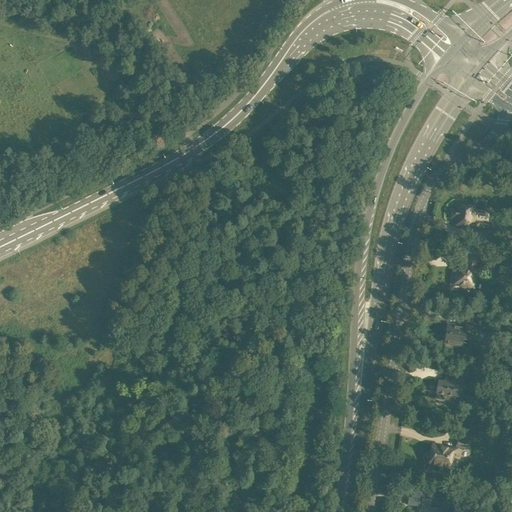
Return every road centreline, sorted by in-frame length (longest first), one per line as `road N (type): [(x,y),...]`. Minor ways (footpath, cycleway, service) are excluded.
road 1 (residential): [(370,511),(418,213),(438,178),(511,117)]
road 2 (primary): [(444,56),(401,125),(371,202),(357,303),(358,375)]
road 3 (primary): [(358,375),(394,215),(442,111),(468,76)]
road 4 (secondary): [(0,246),(163,166),(215,133),(259,89)]
road 5 (secondary): [(259,89),(302,41),(355,15),(390,18),(444,56)]
road 6 (primary): [(341,511),(358,375)]
road 7 (track): [(177,122),(98,18)]
road 8 (secondary): [(345,0),(304,24),(259,89)]
